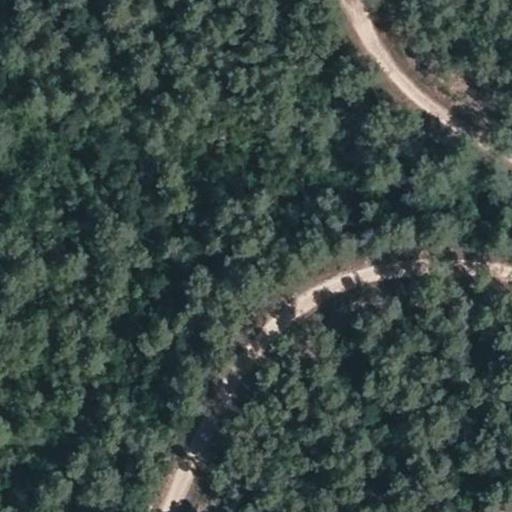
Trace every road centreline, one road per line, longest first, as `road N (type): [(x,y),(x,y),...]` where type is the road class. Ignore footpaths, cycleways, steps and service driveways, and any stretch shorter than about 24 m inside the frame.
road 1 (track): [(511,279),(410,267),(356,278),(308,301),(267,336),(239,377),(169,511)]
road 2 (track): [(358,0),(389,67),(421,98),(511,153)]
